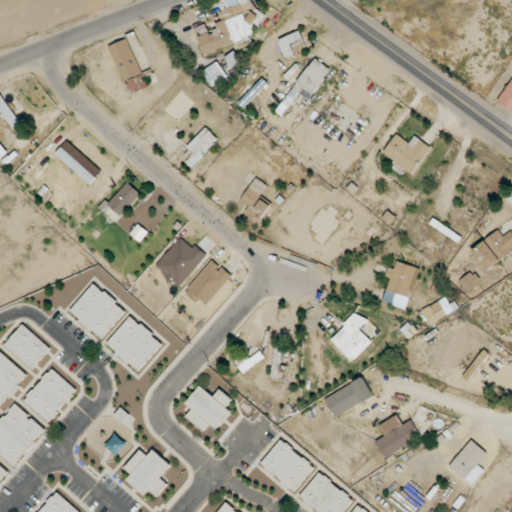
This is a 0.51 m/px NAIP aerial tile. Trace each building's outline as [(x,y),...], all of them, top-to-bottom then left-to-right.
[(205,54),(256,35),(252,25),(262,21),(254,0),(215,0),(224,20),(215,24),(217,30),(209,33),(206,24),(195,29),(205,54)] [(299,53),(298,50),(305,48),(299,32),(278,39),(285,58),(299,53)] [(151,69),(143,73),(128,38),(109,46),(130,94),(157,83),(151,69)] [(283,115),(296,96),(308,104),(331,69),(314,57),(278,112),(283,115)] [(228,77),(218,61),(203,71),(213,87),(228,77)] [(511,80),(498,101),(511,110),(511,80)] [(0,106),(18,138),(26,134),(3,94),(0,95),(0,106)] [(182,157),(194,167),(218,137),(205,127),(182,157)] [(383,152),(394,161),(390,166),(402,175),(405,170),(412,175),(432,148),(416,136),(410,143),(397,134),(383,152)] [(98,175),(61,148),(55,156),(92,183),(98,175)] [(245,210),(261,221),(271,206),(259,197),(267,186),(256,178),(241,200),(249,206),(245,210)] [(511,231),(504,236),(498,229),(472,251),(487,270),(511,249),(511,231)] [(156,269),(182,288),(206,255),(180,236),(156,269)] [(184,292),(196,303),(200,299),(207,305),(232,277),(214,260),(184,292)] [(391,278),(383,301),(404,309),(419,269),(398,261),(395,269),(389,267),(386,276),(391,278)] [(473,271),(460,280),(468,292),(481,284),(473,271)] [(70,311),(101,339),(126,311),(95,284),(70,311)] [(450,297),(423,309),(429,324),(457,312),(450,297)] [(331,340),(353,361),(372,342),(360,329),(367,322),(357,313),(331,340)] [(163,343),(131,316),(107,345),(139,372),(163,343)] [(51,346),(22,325),(6,347),(34,368),(51,346)] [(488,353),(483,349),(465,378),(471,382),(488,353)] [(0,405),(28,375),(1,350),(0,350),(0,405)] [(243,373),(266,358),(261,351),(249,359),(245,353),(234,361),(243,373)] [(24,400),(48,422),(77,390),(54,369),(24,400)] [(326,398),(336,417),(374,396),(364,377),(326,398)] [(215,397),(201,386),(187,404),(193,409),(187,418),(204,430),(209,423),(218,429),(232,411),(226,407),(233,399),(220,390),(215,397)] [(45,430),(16,404),(0,421),(0,453),(14,465),(45,430)] [(380,425),(386,436),(376,442),(385,458),(422,437),(412,420),(403,425),(397,415),(380,425)] [(261,465),(295,492),(315,466),(281,439),(261,465)] [(488,453),(471,440),(450,468),(473,485),(484,470),(479,466),(488,453)] [(168,484),(160,477),(171,465),(154,450),(148,456),(141,450),(125,468),(133,475),(128,480),(144,495),(150,489),(158,495),(168,484)] [(417,501),(428,488),(406,468),(394,481),(417,501)] [(300,497),(318,511),(343,511),(354,499),(320,472),(300,497)]
